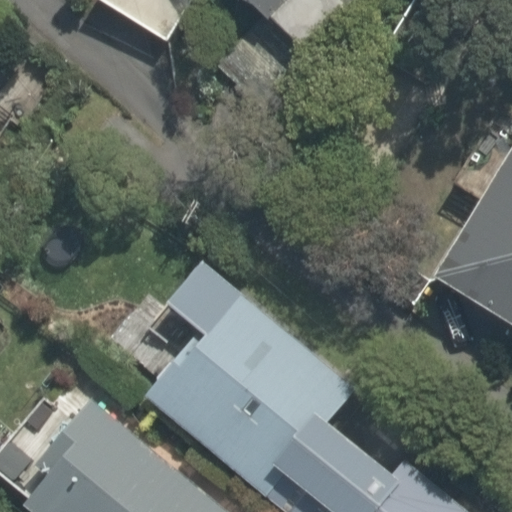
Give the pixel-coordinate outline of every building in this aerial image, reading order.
[(80,0),(147,43),(187,3),(183,0),(215,0),(235,20),(241,14),(279,53),(331,2),(328,0),(80,0)] [(511,22),(497,48),(511,57),(511,22)] [(511,157),(489,145),(411,281),(511,338),(511,157)] [(128,402),(250,494),(264,476),(310,511),(452,511),(346,431),(338,441),(318,426),(347,387),(181,262),(147,308),(180,333),(128,402)] [(209,511),(76,403),(0,497),(0,511),(209,511)]
